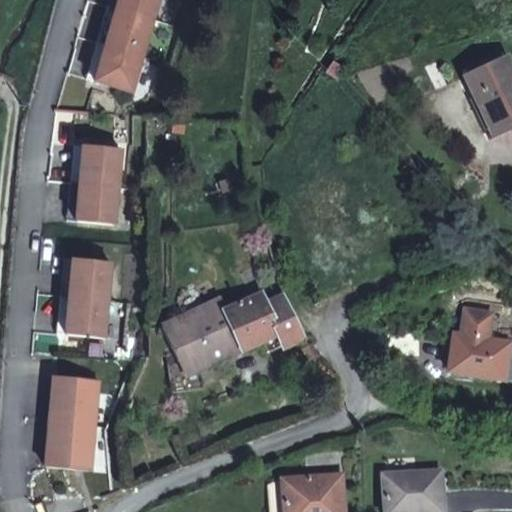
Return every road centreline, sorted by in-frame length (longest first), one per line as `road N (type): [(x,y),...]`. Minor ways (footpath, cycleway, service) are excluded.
road 1 (residential): [(64,0),(44,64),(22,303),(18,511)]
road 2 (residential): [(112,511),(363,402),(325,318)]
